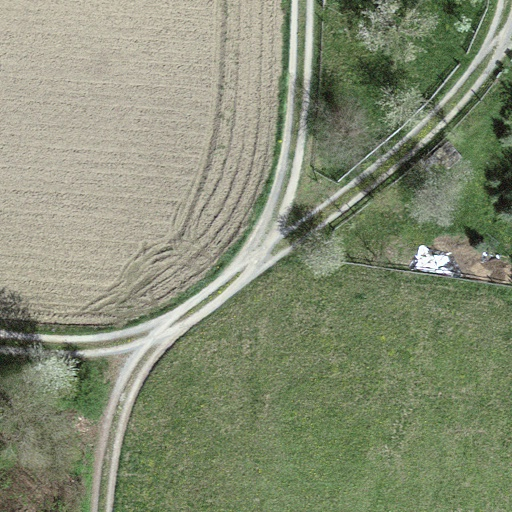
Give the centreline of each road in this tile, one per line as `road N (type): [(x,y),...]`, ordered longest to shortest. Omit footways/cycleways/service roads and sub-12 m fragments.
road 1 (track): [(101,511),(127,378),(150,339),(261,255),(289,165),(301,0)]
road 2 (track): [(508,0),(502,33),(452,107),(261,255)]
road 3 (track): [(0,341),(105,348),(150,339)]
